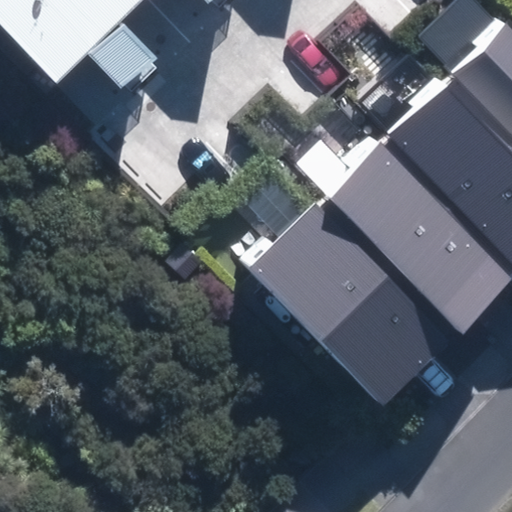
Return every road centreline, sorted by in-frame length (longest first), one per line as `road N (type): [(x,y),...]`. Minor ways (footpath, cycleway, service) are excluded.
road 1 (residential): [(135,98),(238,0)]
road 2 (residential): [(511,424),(427,511)]
